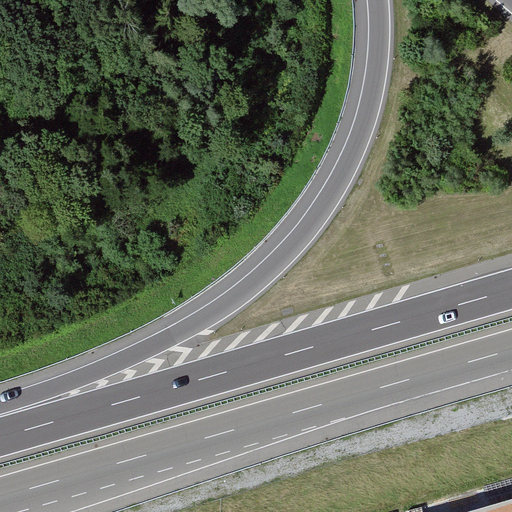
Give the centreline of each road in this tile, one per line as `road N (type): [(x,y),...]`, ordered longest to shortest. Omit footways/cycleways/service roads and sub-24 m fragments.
road 1 (motorway): [(374,0),(372,75),(360,122),(334,183),(291,242),(175,332),(0,405)]
road 2 (motorway): [(511,289),(0,437)]
road 3 (motorway): [(0,498),(511,351)]
